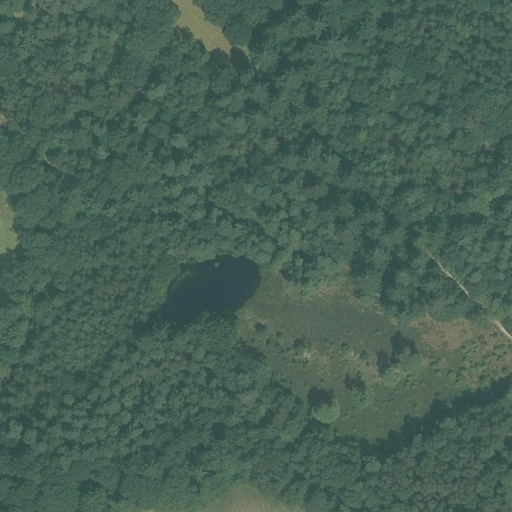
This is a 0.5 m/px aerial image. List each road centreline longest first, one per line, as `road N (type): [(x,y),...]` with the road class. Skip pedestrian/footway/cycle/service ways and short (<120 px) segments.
road 1 (track): [(244,51),(170,143),(102,189),(60,246)]
road 2 (track): [(60,246),(0,416)]
